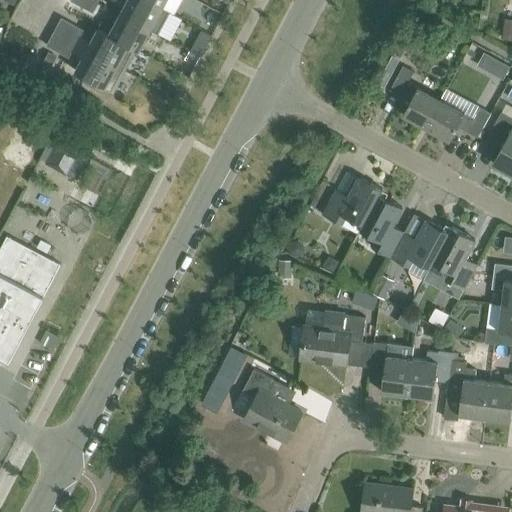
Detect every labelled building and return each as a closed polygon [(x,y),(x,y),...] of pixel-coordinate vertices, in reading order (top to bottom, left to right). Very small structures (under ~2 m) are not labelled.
[(99,1),(96,0),(70,0),(71,0),(93,12),(99,1)] [(150,29),(162,8),(146,0),(127,0),(121,13),(150,29)] [(222,13),(208,6),(202,18),(215,25),(222,13)] [(138,51),(150,29),(121,13),(109,33),(109,34),(128,44),(128,45),(137,50),(138,51)] [(61,18),(53,32),(126,71),(137,50),(128,45),(128,44),(109,34),(109,33),(98,27),(91,41),(80,36),(83,29),(61,18)] [(75,71),(105,87),(115,93),(126,71),(53,32),(46,46),(69,58),(72,51),(83,57),(75,71)] [(426,128),(441,100),(408,82),(413,72),(403,67),(390,91),(400,96),(402,93),(411,98),(402,115),(426,128)] [(426,128),(449,140),(458,123),(468,128),(466,131),(477,137),(490,114),(480,108),(474,118),(441,100),(426,128)] [(511,174),(511,118),(501,113),(486,141),(500,149),(492,164),(511,174)] [(78,151),(59,142),(48,163),(57,168),(62,159),(71,164),(78,151)] [(361,230),(382,191),(358,178),(348,196),(336,189),(322,214),(341,224),(346,215),(362,224),(360,229),(361,230)] [(382,191),(361,230),(377,239),(372,247),(391,257),(405,232),(392,225),(401,208),(380,196),(383,191),(382,191)] [(417,239),(405,232),(391,257),(410,267),(415,259),(431,267),(452,228),(451,227),(448,232),(426,221),(417,239)] [(452,228),(431,267),(431,268),(434,262),(450,271),(445,280),(464,290),(478,265),(465,258),(475,240),(452,228)] [(7,235),(0,249),(0,355),(10,360),(61,264),(7,235)] [(291,260),(278,260),(277,278),(290,278),(291,260)] [(502,305),(511,306),(511,265),(494,263),(492,289),(504,290),(502,305)] [(392,281),(381,274),(372,292),(382,298),(392,281)] [(366,294),(361,306),(373,310),(377,297),(366,294)] [(511,306),(502,305),(498,329),(487,328),(485,343),(511,345),(511,306)] [(365,318),(327,313),(324,330),(304,327),(300,358),(346,364),(349,341),(362,342),(365,318)] [(407,395),(412,359),(386,356),(387,344),(374,343),(370,372),(384,374),(381,392),(407,395)] [(511,347),(499,348),(500,362),(511,361),(511,347)] [(249,358),(231,348),(221,365),(240,375),(249,358)] [(407,395),(432,399),(435,381),(448,382),(446,395),(447,396),(454,353),(438,351),(437,353),(428,352),(426,361),(412,359),(407,395)] [(447,396),(460,397),(458,416),(485,419),(490,382),(476,380),(477,371),(466,370),(466,363),(453,361),(454,353),(447,396)] [(274,380),(253,369),(242,391),(255,398),(244,418),(287,441),(301,413),(267,394),(274,380)] [(485,419),(510,423),(511,410),(511,375),(506,374),(504,384),(490,382),(485,419)] [(413,490),(366,484),(362,511),(422,511),(423,508),(411,506),(413,490)] [(494,511),(495,508),(461,503),(460,511),(444,509),(443,511),(494,511)]
